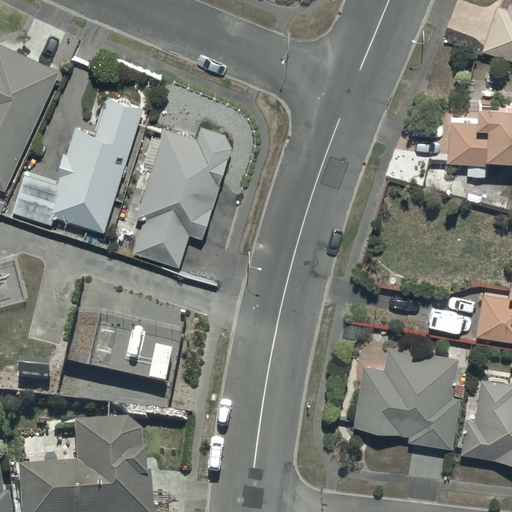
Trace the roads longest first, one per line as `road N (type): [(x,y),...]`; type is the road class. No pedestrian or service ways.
road 1 (residential): [(246,508),(280,297),(348,95)]
road 2 (residential): [(348,95),(122,0)]
